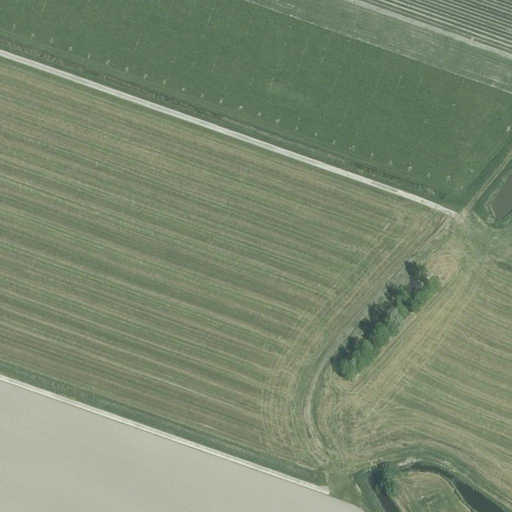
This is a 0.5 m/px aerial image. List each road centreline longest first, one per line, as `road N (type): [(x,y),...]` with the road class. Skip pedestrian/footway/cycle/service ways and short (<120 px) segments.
road 1 (track): [(489,245),(453,214),(0,52)]
road 2 (track): [(511,152),(318,376),(314,417),(333,471)]
